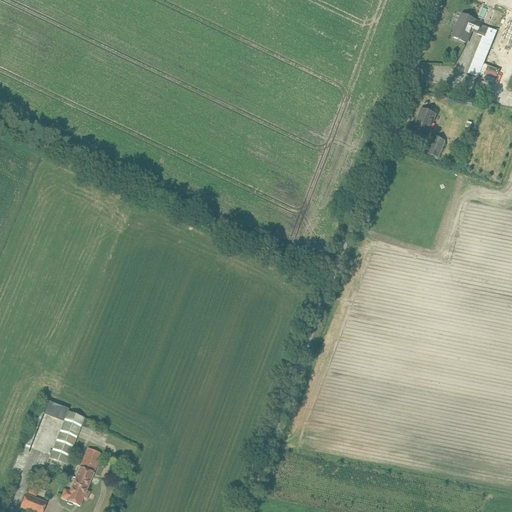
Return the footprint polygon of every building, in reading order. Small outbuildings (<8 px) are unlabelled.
[(472,29),(478,31),(481,23),(462,15),(456,28),(452,37),(466,43),(472,29)] [(478,77),(496,32),(487,28),(483,36),(483,37),(481,36),(470,63),(466,73),(478,78),(478,77)] [(467,101),(457,129),(471,133),(480,106),(467,101)] [(421,110),(413,132),(427,137),(435,115),(421,110)] [(427,155),(438,159),(445,142),(433,137),(427,155)] [(63,421),(48,458),(65,465),(80,428),(86,429),(89,421),(67,412),(68,409),(47,402),(43,413),(63,421)] [(65,501),(67,501),(66,502),(67,504),(71,505),(72,505),(73,504),(80,507),(83,499),(85,500),(87,499),(89,494),(89,492),(86,491),(101,454),(87,449),(69,492),(64,490),(61,498),(66,500),(65,501)] [(30,511),(42,511),(46,503),(26,495),(21,508),(30,511)]
